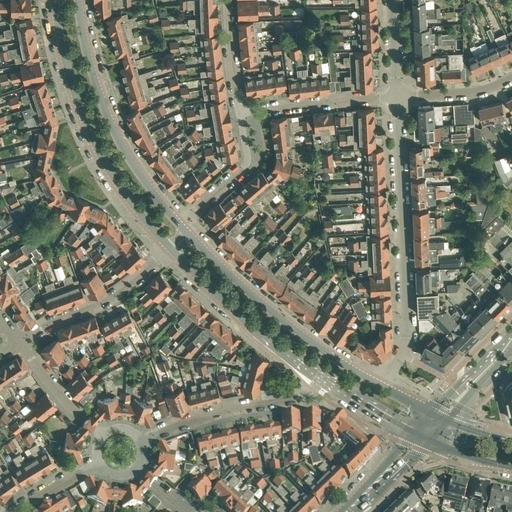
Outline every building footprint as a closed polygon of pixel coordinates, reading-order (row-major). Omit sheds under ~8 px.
[(254,0),(236,1),(237,10),(268,8),(268,4),(257,5),(256,0),(254,0)] [(121,1),(94,3),(95,13),(110,12),(109,6),(121,6),(121,1)] [(414,1),(414,14),(440,12),(440,7),(426,8),(425,1),(414,1)] [(470,1),(464,3),(467,13),(474,11),(470,1)] [(217,12),(217,11),(216,2),(187,4),(187,8),(193,8),(193,13),(199,13),(217,12)] [(30,16),(30,7),(0,6),(0,11),(10,11),(10,16),(30,16)] [(359,18),(361,18),(376,17),(376,7),(357,8),(357,14),(359,14),(359,18)] [(268,13),(268,8),(237,10),(237,19),(257,18),(257,13),(268,13)] [(188,23),(217,21),(217,12),(199,13),(199,18),(188,19),(188,23)] [(441,17),(440,12),(414,14),(415,26),(426,25),(426,18),(441,17)] [(126,13),(121,15),(106,19),(109,28),(135,20),(133,17),(128,18),(126,13)] [(377,27),(376,17),(361,18),(359,18),(359,23),(358,23),(358,28),(362,28),(377,27)] [(3,30),(4,35),(6,34),(33,29),(31,19),(9,23),(10,29),(3,30)] [(109,28),(111,38),(132,31),(130,26),(136,25),(135,20),(109,28)] [(259,20),(252,21),(237,22),(238,32),(261,31),(259,20)] [(195,32),(216,31),(216,22),(217,22),(217,21),(188,23),(188,27),(194,27),(195,32)] [(360,38),(362,38),(377,37),(377,27),(362,28),(358,28),(358,34),(360,34),(360,38)] [(415,28),(415,40),(442,39),(442,34),(436,34),(436,33),(430,34),(430,28),(415,28)] [(33,29),(6,34),(4,35),(5,39),(18,36),(19,41),(35,38),(33,29)] [(111,38),(114,47),(129,42),(141,39),(151,36),(149,32),(133,37),(132,31),(111,38)] [(239,42),(254,41),(259,41),(258,36),(261,35),(261,31),(238,32),(239,42)] [(504,60),(495,38),(492,32),(488,34),(494,47),(488,50),(495,64),(504,60)] [(201,45),(219,43),(218,33),(200,35),(201,45)] [(501,36),(495,38),(504,60),(511,56),(511,50),(505,34),(501,36)] [(377,37),(362,38),(360,38),(360,43),(359,43),(359,48),(378,47),(377,37)] [(8,54),(10,53),(37,49),(35,38),(19,41),(20,47),(7,50),(8,54)] [(415,40),(416,53),(431,52),(436,52),(435,44),(441,44),(441,45),(454,44),(454,39),(449,39),(442,39),(415,40)] [(259,41),(254,41),(239,42),(240,53),(258,51),(258,47),(259,46),(259,41)] [(132,53),(129,42),(114,47),(116,55),(118,56),(121,55),(123,60),(139,56),(138,51),(132,53)] [(475,47),(478,54),(485,68),(495,64),(488,50),(485,42),(475,47)] [(202,55),(205,55),(220,53),(219,43),(201,45),(202,55)] [(463,61),(463,67),(465,68),(466,78),(466,77),(474,73),(485,68),(478,54),(475,47),(475,46),(470,48),(474,57),(463,61)] [(39,58),(37,49),(10,53),(8,54),(9,58),(22,55),(23,61),(39,58)] [(343,61),(370,59),(369,50),(349,51),(349,56),(343,56),(343,61)] [(240,53),(241,63),(261,61),(260,55),(259,55),(258,51),(240,53)] [(206,61),(206,65),(221,63),(220,53),(205,55),(202,55),(198,55),(199,61),(206,61)] [(416,56),(417,69),(463,67),(463,61),(463,54),(416,56)] [(139,58),(134,59),(124,62),(125,68),(121,69),(121,70),(123,78),(138,74),(135,65),(140,63),(139,58)] [(370,69),(370,59),(343,61),(343,65),(350,65),(350,70),(370,69)] [(11,77),(41,70),(39,62),(20,66),(21,71),(10,74),(11,77)] [(315,63),(316,71),(317,76),(318,93),(329,92),(335,91),(333,81),(328,82),(327,73),(321,73),(320,62),(315,63)] [(222,73),(221,63),(206,65),(207,71),(200,71),(200,76),(222,73)] [(463,67),(417,69),(418,82),(436,81),(443,81),(466,80),(466,78),(465,68),(463,67)] [(273,73),(273,74),(275,90),(285,88),(283,69),(277,70),(278,72),(273,73)] [(298,95),(309,94),(307,75),(306,69),(296,70),(296,78),(297,78),(297,80),(298,95)] [(343,76),(344,80),(371,78),(370,69),(350,70),(350,75),(343,76)] [(43,79),(41,70),(11,77),(12,82),(23,79),(24,83),(43,79)] [(123,78),(126,87),(146,81),(144,76),(150,75),(149,70),(138,74),(123,78)] [(275,90),(273,74),(273,73),(269,73),(269,72),(262,73),(265,91),(275,90)] [(265,91),(262,73),(257,73),(258,75),(253,76),(253,77),(255,93),(265,91)] [(307,75),(309,94),(318,93),(317,76),(313,76),(312,74),(307,75)] [(208,83),(209,87),(224,85),(222,75),(201,78),(202,84),(208,83)] [(255,93),(253,77),(253,76),(249,77),(249,75),(242,75),(243,79),(245,94),(255,93)] [(298,95),(297,80),(297,78),(296,78),(292,79),(292,77),(286,77),(288,96),(298,95)] [(344,84),(350,84),(351,89),(356,89),(371,88),(371,78),(344,80),(344,84)] [(126,87),(128,97),(154,89),(153,85),(147,87),(146,81),(126,87)] [(21,96),(22,100),(48,91),(44,82),(24,89),(26,94),(21,96)] [(204,99),(211,98),(225,95),(224,85),(209,87),(202,88),(204,99)] [(128,97),(131,106),(146,102),(151,100),(150,95),(156,93),(154,89),(128,97)] [(36,105),(51,100),(48,91),(22,100),(24,104),(29,102),(30,107),(36,105)] [(199,108),(200,112),(228,107),(227,105),(226,106),(224,98),(204,101),(205,107),(199,108)] [(36,105),(30,107),(32,112),(27,113),(29,118),(33,116),(38,115),(54,109),(51,100),(36,105)] [(502,102),(491,105),(498,130),(502,128),(503,128),(502,123),(507,122),(502,102)] [(155,112),(164,107),(162,103),(153,108),(155,112)] [(475,123),(474,110),(468,110),(468,104),(461,104),(461,112),(459,115),(460,124),(468,124),(475,123)] [(186,115),(195,114),(194,109),(191,109),(190,105),(185,106),(186,115)] [(420,127),(443,125),(442,105),(434,106),(419,107),(419,115),(420,126),(420,127)] [(492,131),(498,130),(491,105),(479,108),(483,123),(489,122),(492,131)] [(166,111),(164,107),(155,112),(157,116),(166,111)] [(228,107),(200,112),(200,116),(211,114),(212,119),(229,116),(228,107)] [(346,115),(346,119),(373,118),(372,108),(357,109),(357,110),(352,110),(352,115),(346,115)] [(44,127),(50,128),(49,129),(50,129),(50,130),(56,132),(56,129),(57,123),(56,118),(57,118),(54,109),(38,115),(33,116),(36,125),(45,121),(45,123),(44,127)] [(138,109),(125,116),(130,125),(153,113),(152,109),(141,114),(138,109)] [(332,111),(321,113),(325,140),(329,139),(329,134),(334,133),(332,111)] [(130,125),(134,134),(148,127),(145,122),(155,117),(153,113),(130,125)] [(326,146),(325,140),(321,113),(312,114),(315,135),(320,135),(321,146),(326,146)] [(202,127),(203,131),(231,125),(229,116),(212,119),(213,124),(202,127)] [(270,119),(271,128),(298,124),(310,123),(310,119),(292,121),(291,116),(286,117),(270,119)] [(352,123),(353,128),(373,127),(373,118),(346,119),(346,124),(352,123)] [(345,124),(345,119),(335,120),(336,130),(345,129),(344,124),(345,124)] [(163,126),(164,130),(173,125),(171,122),(163,126)] [(271,128),(272,138),(294,135),(293,130),(310,127),(310,123),(298,124),(271,128)] [(421,139),(424,139),(444,138),(444,142),(469,140),(468,124),(460,124),(455,124),(443,125),(420,127),(421,139)] [(173,125),(164,130),(166,134),(175,129),(173,125)] [(231,127),(231,125),(203,131),(204,135),(215,133),(216,139),(231,136),(230,127),(231,127)] [(474,126),(475,140),(485,140),(481,128),(474,126)] [(44,127),(44,129),(43,133),(35,132),(33,141),(54,145),(56,139),(54,139),(56,132),(50,130),(50,129),(49,129),(50,128),(44,127)] [(138,143),(139,143),(162,131),(161,127),(150,132),(148,127),(134,134),(138,143)] [(346,134),(347,138),(374,137),(373,127),(353,128),(353,134),(346,134)] [(195,129),(191,132),(197,138),(201,135),(195,129)] [(139,143),(144,152),(157,145),(155,140),(164,135),(162,131),(139,143)] [(197,138),(191,132),(188,135),(193,142),(197,138)] [(274,147),(285,146),(290,145),(301,144),(300,139),(294,140),(294,135),(272,138),(274,147)] [(218,151),(220,150),(235,147),(233,137),(216,141),(218,151)] [(374,147),(374,137),(347,138),(347,143),(353,143),(353,148),(374,147)] [(185,144),(189,149),(194,146),(189,140),(185,144)] [(54,145),(33,141),(31,150),(40,152),(38,158),(43,159),(44,157),(51,158),(52,152),(53,152),(54,145)] [(152,163),(174,147),(171,144),(162,151),(158,146),(146,155),(152,163)] [(158,172),(171,163),(175,159),(172,154),(176,151),(174,147),(152,163),(158,172)] [(235,147),(220,150),(218,151),(220,161),(222,160),(237,157),(235,147)] [(412,161),(426,161),(430,160),(430,147),(423,147),(423,148),(411,149),(412,161)] [(276,155),(273,163),(288,168),(292,159),(286,157),(285,148),(275,149),(276,155)] [(366,159),(383,158),(383,148),(363,149),(364,156),(365,156),(366,159)] [(187,163),(195,157),(193,153),(185,159),(187,163)] [(494,160),(499,173),(501,176),(503,181),(511,172),(510,169),(505,156),(494,160)] [(51,158),(44,157),(43,159),(38,158),(37,166),(38,168),(33,170),(37,179),(38,178),(52,170),(49,165),(50,160),(51,158)] [(198,160),(195,157),(187,163),(190,166),(198,160)] [(364,169),(383,168),(383,158),(366,159),(364,159),(364,169)] [(174,167),(171,163),(158,172),(163,180),(186,164),(183,160),(174,167)] [(412,174),(422,173),(422,177),(444,176),(443,171),(424,172),(424,166),(426,166),(426,161),(412,161),(412,174)] [(324,166),(324,168),(324,172),(334,171),(333,162),(328,163),(323,163),(323,166),(324,166)] [(285,177),(288,168),(273,163),(271,169),(266,174),(275,184),(283,177),(285,177)] [(163,180),(169,188),(183,179),(180,174),(188,168),(186,164),(163,180)] [(383,168),(364,169),(365,175),(366,175),(367,179),(384,178),(383,168)] [(184,193),(208,172),(205,169),(196,176),(193,173),(178,186),(184,193)] [(30,187),(33,191),(56,178),(52,170),(38,178),(37,179),(33,180),(35,185),(30,187)] [(299,173),(291,170),(290,175),(298,178),(308,185),(311,181),(299,174),(299,173)] [(253,177),(271,198),(275,195),(271,191),(275,187),(261,171),(253,177)] [(210,175),(208,172),(184,193),(190,200),(195,196),(199,192),(205,187),(202,183),(210,175)] [(511,174),(504,182),(503,183),(507,187),(511,181),(511,174)] [(268,201),(271,198),(253,177),(246,184),(260,200),(264,196),(268,201)] [(34,195),(39,192),(42,197),(46,195),(47,195),(61,187),(56,178),(33,191),(34,195)] [(384,189),(384,178),(367,179),(367,184),(365,185),(365,190),(384,189)] [(413,192),(444,191),(451,191),(450,185),(426,186),(426,179),(412,180),(413,192)] [(0,191),(8,186),(7,182),(0,183),(0,191)] [(257,203),(260,200),(246,184),(239,190),(249,201),(257,210),(260,207),(257,203)] [(63,192),(61,187),(47,195),(46,195),(50,204),(56,201),(56,202),(63,205),(65,201),(67,202),(70,195),(68,195),(63,192)] [(478,204),(489,203),(494,188),(477,188),(478,204)] [(368,202),(385,201),(385,191),(365,192),(366,198),(367,198),(368,202)] [(444,191),(413,192),(414,205),(429,204),(429,197),(441,196),(441,197),(444,197),(444,191)] [(238,198),(240,202),(244,206),(248,202),(239,192),(235,195),(238,198)] [(7,199),(9,203),(17,199),(15,195),(7,199)] [(69,208),(67,212),(66,216),(74,220),(83,200),(77,197),(77,198),(70,195),(67,202),(65,201),(63,205),(69,208)] [(19,204),(17,199),(9,203),(12,207),(19,204)] [(204,216),(209,223),(233,202),(230,199),(222,206),(218,203),(213,208),(212,208),(208,212),(209,212),(204,216)] [(93,218),(95,213),(92,212),(95,206),(89,204),(89,203),(83,200),(74,220),(83,224),(86,216),(90,217),(93,218)] [(281,201),(277,204),(283,211),(286,208),(281,201)] [(366,212),(386,211),(385,201),(368,202),(368,206),(366,207),(366,212)] [(236,206),(233,202),(209,223),(215,230),(234,213),(231,209),(236,206)] [(466,204),(466,210),(475,210),(475,220),(484,219),(489,204),(489,203),(478,204),(466,204)] [(283,211),(277,204),(273,208),(279,214),(283,211)] [(480,229),(490,239),(496,232),(507,222),(489,204),(484,219),(480,229)] [(95,206),(92,212),(95,213),(93,218),(97,220),(98,221),(94,224),(100,231),(113,220),(108,213),(107,214),(104,210),(97,207),(95,206)] [(244,213),(248,217),(254,211),(250,208),(244,213)] [(414,211),(414,223),(443,221),(443,217),(439,217),(439,212),(429,212),(429,210),(414,211)] [(254,211),(248,217),(251,221),(257,215),(254,211)] [(368,222),(386,221),(386,211),(366,212),(366,218),(368,218),(368,222)] [(54,219),(51,215),(45,222),(48,226),(54,219)] [(261,222),(265,226),(272,219),(268,215),(261,222)] [(272,219),(265,226),(269,231),(277,224),(272,219)] [(107,237),(119,227),(113,220),(100,231),(93,238),(96,241),(100,238),(103,241),(107,237)] [(367,232),(387,231),(386,221),(368,222),(369,226),(367,226),(367,232)] [(414,223),(415,235),(430,235),(430,233),(435,233),(435,227),(442,226),(442,225),(446,225),(449,225),(449,221),(443,221),(414,223)] [(224,226),(213,238),(220,244),(239,225),(236,222),(229,230),(224,226)] [(10,230),(13,234),(20,229),(17,225),(10,230)] [(220,244),(228,252),(239,240),(235,236),(242,228),(239,225),(220,244)] [(119,227),(107,237),(103,241),(106,245),(102,248),(105,252),(126,235),(119,227)] [(20,229),(13,234),(16,238),(23,234),(20,229)] [(282,241),(287,235),(283,231),(278,237),(282,241)] [(70,245),(72,243),(78,237),(72,232),(67,238),(69,240),(67,242),(70,245)] [(511,247),(511,248),(496,232),(490,239),(499,248),(503,253),(511,261),(511,247)] [(360,245),(387,243),(387,234),(366,234),(366,240),(360,240),(360,245)] [(108,255),(112,252),(115,256),(119,252),(132,242),(126,235),(105,252),(108,255)] [(287,235),(282,241),(285,244),(291,238),(287,235)] [(228,252),(235,258),(254,239),(251,236),(243,244),(239,240),(228,252)] [(82,240),(78,237),(72,243),(76,246),(82,240)] [(416,250),(441,249),(449,249),(448,242),(429,243),(429,237),(415,237),(416,250)] [(235,258),(242,266),(253,254),(249,250),(257,242),(254,239),(235,258)] [(35,264),(34,262),(42,257),(30,240),(4,257),(0,259),(0,286),(19,274),(18,274),(27,268),(27,269),(35,264)] [(87,242),(83,246),(87,251),(92,247),(87,242)] [(367,254),(388,253),(387,243),(360,245),(360,249),(366,249),(367,254)] [(133,245),(123,255),(119,258),(122,261),(114,270),(116,272),(139,251),(133,245)] [(80,246),(75,248),(79,256),(84,254),(80,246)] [(75,258),(79,256),(75,248),(71,251),(75,258)] [(416,250),(416,263),(432,262),(438,261),(438,253),(442,253),(441,249),(416,250)] [(96,260),(102,255),(99,251),(93,257),(96,260)] [(146,257),(139,251),(116,272),(120,276),(128,268),(131,271),(137,266),(138,266),(142,263),(141,262),(146,257)] [(244,267),(252,273),(270,254),(266,251),(259,259),(254,255),(244,267)] [(286,259),(289,262),(295,256),(291,253),(286,259)] [(361,263),(388,262),(388,253),(367,254),(367,259),(361,259),(361,263)] [(511,278),(511,261),(503,253),(500,256),(501,258),(499,260),(508,268),(505,272),(511,278)] [(259,281),(269,269),(265,265),(273,257),(270,254),(252,273),(251,274),(259,281)] [(105,259),(102,255),(96,260),(99,264),(105,259)] [(295,256),(289,262),(293,266),(298,259),(295,256)] [(499,316),(511,303),(511,300),(480,268),(470,257),(468,265),(476,273),(466,283),(479,296),(499,316)] [(389,272),(388,262),(361,263),(361,268),(367,268),(368,273),(389,272)] [(105,289),(96,272),(93,265),(89,268),(87,264),(84,266),(97,293),(105,289)] [(266,288),(267,287),(284,267),(281,264),(273,273),(269,269),(259,281),(266,288)] [(480,268),(511,300),(511,282),(502,272),(497,277),(484,264),(480,268)] [(90,297),(97,293),(84,266),(80,268),(85,277),(81,280),(90,297)] [(306,275),(310,269),(306,266),(302,272),(306,275)] [(287,270),(284,267),(267,287),(274,294),(284,282),(289,278),(284,274),(287,270)] [(329,277),(335,270),(331,267),(326,274),(329,277)] [(23,300),(26,298),(30,295),(30,296),(38,291),(37,282),(20,294),(17,290),(20,289),(15,281),(29,272),(27,269),(27,268),(18,274),(19,274),(0,286),(0,295),(3,300),(7,297),(13,306),(23,300)] [(310,269),(306,275),(310,278),(314,272),(310,269)] [(335,270),(329,277),(336,283),(341,277),(339,274),(335,270)] [(430,270),(417,271),(417,290),(431,289),(431,292),(437,292),(437,280),(431,281),(430,270)] [(110,272),(102,276),(104,280),(112,276),(110,272)] [(140,298),(143,301),(166,280),(160,273),(155,277),(151,280),(151,281),(145,287),(149,290),(140,298)] [(358,285),(389,284),(389,275),(368,276),(369,281),(358,281),(358,285)] [(79,280),(73,282),(71,276),(67,278),(76,302),(85,299),(81,287),(79,280)] [(112,276),(104,280),(106,284),(114,280),(112,276)] [(347,287),(351,284),(347,277),(342,280),(347,287)] [(65,285),(60,287),(67,305),(76,302),(67,278),(63,279),(65,285)] [(276,296),(284,302),(301,280),(297,278),(294,282),(290,279),(276,296)] [(172,287),(166,280),(143,301),(146,305),(155,297),(157,300),(172,287)] [(301,280),(284,302),(291,308),(305,290),(301,287),(304,283),(301,280)] [(347,287),(342,280),(338,283),(342,290),(347,287)] [(53,282),(49,284),(58,308),(67,305),(60,287),(56,288),(53,282)] [(166,310),(167,309),(187,290),(179,282),(168,294),(172,298),(163,308),(166,310)] [(49,311),(58,308),(49,284),(46,285),(48,291),(42,293),(44,297),(49,311)] [(347,287),(351,294),(355,291),(351,284),(347,287)] [(364,295),(390,293),(389,284),(358,285),(358,290),(364,290),(364,295)] [(460,284),(447,284),(448,292),(457,291),(460,284)] [(351,294),(347,287),(342,290),(347,296),(351,294)] [(178,313),(183,308),(194,296),(187,290),(167,309),(166,310),(169,314),(171,312),(174,309),(178,313)] [(291,308),(299,313),(316,292),(312,290),(309,294),(305,290),(291,308)] [(316,292),(299,313),(307,320),(320,303),(316,300),(319,295),(316,292)] [(464,350),(481,333),(470,323),(459,311),(457,309),(451,315),(446,311),(449,309),(448,307),(444,308),(444,302),(439,303),(438,293),(418,294),(418,315),(429,315),(431,316),(437,323),(448,334),(464,350)] [(180,325),(182,323),(201,303),(194,296),(183,308),(187,312),(177,322),(180,325)] [(371,308),(390,307),(390,296),(371,297),(371,308)] [(470,323),(481,333),(499,316),(479,296),(474,301),(471,298),(470,299),(476,306),(474,308),(471,305),(464,311),(459,306),(457,308),(459,310),(459,311),(470,323)] [(337,298),(335,301),(317,327),(324,332),(336,316),(332,313),(341,301),(337,298)] [(310,322),(317,327),(335,301),(332,299),(325,308),(321,305),(310,322)] [(359,309),(364,306),(360,299),(355,302),(359,309)] [(13,315),(17,321),(31,311),(24,300),(23,300),(13,306),(16,310),(13,311),(13,315)] [(132,311),(137,308),(134,302),(128,305),(132,311)] [(359,309),(355,302),(351,304),(355,311),(359,309)] [(208,310),(201,303),(182,323),(180,325),(183,328),(185,326),(193,318),(197,321),(208,310)] [(364,306),(359,309),(363,316),(367,314),(364,306)] [(391,317),(390,307),(371,308),(372,318),(391,317)] [(363,316),(359,309),(355,311),(359,318),(363,316)] [(157,320),(163,314),(159,310),(153,316),(157,320)] [(24,327),(37,319),(31,311),(17,321),(20,326),(24,327)] [(132,332),(129,326),(134,323),(127,311),(118,315),(128,334),(132,332)] [(327,334),(334,339),(352,313),(348,311),(342,320),(338,318),(327,334)] [(197,340),(199,338),(217,318),(209,312),(199,323),(204,327),(195,338),(197,340)] [(355,316),(352,313),(334,339),(342,344),(353,328),(349,325),(355,316)] [(139,314),(134,317),(137,323),(143,319),(139,314)] [(167,318),(163,314),(157,320),(153,324),(156,327),(160,323),(160,324),(167,318)] [(118,315),(110,320),(116,333),(121,330),(125,336),(128,334),(118,315)] [(95,316),(85,320),(92,339),(97,338),(94,332),(100,330),(95,316)] [(210,333),(214,337),(224,325),(217,318),(199,338),(197,340),(201,344),(210,333)] [(379,336),(372,340),(381,356),(391,350),(390,349),(392,348),(391,330),(391,318),(371,319),(371,327),(379,327),(379,336)] [(81,337),(85,335),(88,341),(92,339),(85,320),(76,323),(81,337)] [(116,333),(110,320),(101,325),(107,338),(113,335),(116,341),(120,339),(116,333)] [(76,323),(66,327),(73,346),(78,345),(76,339),(81,337),(76,323)] [(437,323),(435,325),(446,336),(448,334),(437,323)] [(168,331),(171,334),(177,328),(173,325),(168,331)] [(213,354),(215,352),(232,331),(224,325),(214,337),(219,340),(210,351),(213,354)] [(69,348),(73,346),(66,327),(57,330),(62,344),(66,342),(69,348)] [(181,332),(177,328),(171,334),(175,338),(181,332)] [(232,331),(215,352),(213,354),(216,356),(225,346),(230,350),(240,338),(232,331)] [(455,359),(464,350),(448,334),(446,336),(441,341),(437,337),(436,339),(439,342),(444,348),(441,351),(454,358),(455,359)] [(446,368),(455,359),(454,358),(441,351),(444,348),(439,342),(436,339),(434,337),(427,345),(421,356),(446,368)] [(114,342),(117,348),(123,345),(120,339),(114,342)] [(357,339),(350,349),(368,362),(369,361),(370,363),(381,356),(372,340),(365,344),(357,339)] [(57,340),(49,345),(58,358),(65,353),(57,340)] [(190,350),(195,344),(192,340),(186,346),(190,350)] [(101,343),(96,345),(100,353),(105,350),(101,343)] [(159,348),(166,355),(171,350),(164,344),(159,348)] [(195,344),(190,350),(193,353),(199,347),(195,344)] [(50,363),(58,358),(49,345),(41,350),(50,363)] [(100,353),(96,345),(92,348),(96,355),(100,353)] [(147,346),(141,349),(144,354),(150,351),(147,346)] [(230,354),(234,357),(239,351),(235,348),(230,354)] [(255,350),(249,357),(237,354),(236,357),(238,358),(248,361),(263,365),(267,360),(255,350)] [(132,351),(127,354),(132,361),(136,359),(132,351)] [(106,358),(108,362),(116,357),(113,353),(106,358)] [(127,364),(132,361),(127,354),(123,356),(127,364)] [(230,362),(234,357),(230,354),(226,359),(230,362)] [(84,355),(80,358),(85,364),(89,361),(84,355)] [(8,362),(17,375),(20,380),(27,374),(31,372),(28,368),(29,368),(22,358),(18,360),(16,357),(8,362)] [(118,361),(116,357),(108,362),(111,366),(118,361)] [(247,365),(246,371),(261,375),(263,365),(248,361),(238,358),(236,357),(235,362),(247,365)] [(85,364),(80,358),(76,361),(81,367),(85,364)] [(23,384),(20,380),(17,375),(8,362),(0,368),(9,381),(13,378),(19,387),(23,384)] [(0,368),(0,367),(0,384),(7,395),(11,393),(5,384),(9,381),(0,368)] [(69,367),(66,370),(72,376),(75,373),(69,367)] [(66,385),(71,391),(94,371),(92,368),(87,372),(84,368),(66,385)] [(72,376),(66,370),(63,373),(68,379),(72,376)] [(71,391),(78,398),(93,385),(89,381),(97,374),(94,371),(71,391)] [(231,378),(233,379),(243,381),(243,380),(258,384),(261,375),(246,371),(244,377),(232,374),(231,378)] [(226,378),(218,380),(219,384),(222,395),(229,394),(226,383),(227,382),(226,378)] [(230,382),(232,382),(242,385),(243,394),(260,391),(258,384),(243,380),(243,381),(233,379),(231,378),(230,382)] [(174,380),(170,381),(180,410),(189,407),(182,388),(177,390),(174,380)] [(205,381),(207,387),(210,401),(220,399),(216,385),(211,386),(210,380),(205,381)] [(172,413),(180,410),(170,381),(166,383),(170,393),(165,395),(172,413)] [(207,387),(205,381),(195,383),(200,404),(210,401),(207,387)] [(125,393),(125,399),(130,399),(130,393),(133,393),(133,383),(126,382),(125,393)] [(190,406),(200,404),(195,383),(191,385),(192,391),(187,392),(190,406)] [(100,391),(96,386),(95,386),(90,391),(94,396),(100,391)] [(32,390),(28,393),(33,399),(37,396),(32,390)] [(80,400),(85,405),(94,396),(90,391),(80,400)] [(28,418),(52,399),(46,392),(31,405),(34,408),(25,415),(28,418)] [(29,402),(33,399),(28,393),(24,396),(29,402)] [(159,404),(165,402),(163,395),(157,397),(159,404)] [(117,397),(107,398),(110,413),(117,412),(124,413),(125,405),(118,404),(117,397)] [(110,413),(107,398),(98,400),(99,407),(93,414),(90,417),(89,418),(87,420),(92,426),(98,419),(103,414),(110,413)] [(16,399),(12,402),(17,409),(21,406),(16,399)] [(57,406),(52,399),(28,418),(31,421),(39,415),(42,419),(57,406)] [(130,413),(137,417),(143,402),(134,399),(131,405),(125,405),(124,413),(130,413)] [(17,409),(12,402),(8,405),(13,412),(17,409)] [(154,421),(149,412),(152,406),(143,402),(137,417),(144,419),(147,425),(154,421)] [(162,417),(170,414),(165,403),(157,406),(162,417)] [(4,412),(0,416),(6,421),(10,418),(4,412)] [(57,417),(61,420),(65,416),(61,412),(57,417)] [(287,444),(291,444),(290,413),(281,414),(282,434),(286,434),(287,444)] [(298,413),(290,413),(291,444),(295,444),(295,433),(300,433),(298,413)] [(307,444),(311,444),(311,413),(302,413),(302,433),(307,433),(307,444)] [(311,413),(311,444),(311,447),(316,446),(315,444),(315,433),(320,433),(320,423),(320,413),(311,413)] [(330,413),(322,413),(322,428),(323,429),(333,437),(334,436),(337,438),(339,436),(356,450),(354,452),(356,454),(361,449),(361,448),(360,446),(365,439),(344,423),(346,421),(337,413),(334,416),(330,413)] [(83,424),(81,427),(74,434),(67,432),(65,442),(81,445),(82,436),(89,429),(92,426),(87,420),(84,424),(83,423),(83,424)] [(9,426),(12,430),(19,425),(16,421),(9,426)] [(22,429),(19,425),(12,430),(15,434),(22,429)] [(278,425),(268,427),(270,441),(271,447),(276,446),(275,440),(281,439),(278,425)] [(259,428),(261,442),(266,442),(267,448),(271,447),(270,441),(268,427),(259,428)] [(259,428),(248,430),(251,444),(252,450),(256,450),(255,443),(261,442),(259,428)] [(251,444),(248,430),(238,431),(241,446),(247,445),(248,451),(252,450),(251,444)] [(26,435),(30,442),(34,440),(30,432),(26,435)] [(235,432),(226,435),(231,456),(235,455),(234,447),(239,446),(235,432)] [(26,445),(30,442),(26,435),(21,438),(26,445)] [(231,456),(226,435),(216,437),(219,451),(225,449),(227,457),(231,456)] [(216,437),(206,440),(210,453),(212,461),(216,459),(214,452),(219,451),(216,437)] [(8,441),(12,449),(16,446),(12,439),(8,441)] [(361,449),(356,454),(345,465),(340,470),(349,479),(365,463),(379,447),(368,439),(366,441),(365,439),(360,446),(361,448),(361,449)] [(212,461),(210,453),(206,440),(196,442),(200,456),(206,454),(208,462),(212,461)] [(8,451),(12,449),(8,441),(3,444),(8,451)] [(72,453),(75,461),(83,458),(80,452),(81,445),(65,442),(64,452),(72,453)] [(42,453),(37,445),(36,443),(33,445),(46,468),(55,463),(47,450),(42,453)] [(169,451),(165,443),(157,446),(160,453),(159,460),(175,462),(176,453),(169,451)] [(27,455),(30,460),(38,473),(46,468),(33,445),(29,447),(32,453),(27,455)] [(331,463),(335,458),(325,448),(321,452),(331,463)] [(26,463),(21,455),(20,453),(16,455),(30,478),(38,473),(30,460),(26,463)] [(30,478),(16,455),(13,457),(19,467),(14,470),(22,483),(30,478)] [(151,475),(147,478),(153,484),(156,481),(157,480),(156,480),(158,479),(159,477),(165,471),(173,472),(175,462),(159,460),(158,467),(154,472),(152,473),(151,475)] [(340,461),(336,465),(340,470),(345,465),(340,461)] [(347,479),(345,478),(336,468),(332,472),(325,464),(321,467),(341,487),(342,487),(340,485),(347,479)] [(0,473),(12,492),(13,491),(12,489),(19,485),(11,473),(7,468),(3,471),(0,466),(0,473)] [(199,472),(207,480),(213,474),(210,470),(208,472),(203,467),(199,472)] [(299,471),(305,477),(308,473),(302,467),(299,471)] [(334,494),(341,487),(321,467),(318,470),(325,478),(322,481),(334,494)] [(305,477),(299,471),(295,474),(301,480),(305,477)] [(0,490),(5,497),(12,492),(0,473),(0,490)] [(213,474),(207,480),(211,483),(217,477),(213,474)] [(279,475),(276,479),(282,485),(285,481),(279,475)] [(187,488),(194,494),(205,482),(198,476),(196,478),(196,477),(191,482),(192,483),(187,488)] [(445,494),(447,487),(449,481),(442,479),(441,484),(437,483),(436,483),(430,476),(429,476),(429,477),(426,476),(425,477),(426,480),(424,482),(423,481),(419,485),(420,486),(418,487),(418,488),(414,492),(418,496),(423,501),(430,493),(434,496),(444,498),(445,494)] [(327,500),(334,494),(322,481),(318,485),(311,477),(308,480),(327,500)] [(150,487),(153,484),(147,478),(144,482),(143,483),(141,484),(137,489),(130,490),(133,505),(142,504),(141,497),(147,490),(148,488),(149,487),(150,488),(150,487)] [(253,484),(257,488),(262,481),(258,478),(253,484)] [(87,498),(96,502),(103,487),(96,485),(93,479),(86,482),(90,492),(87,498)] [(217,500),(218,501),(236,482),(233,479),(227,486),(222,482),(212,493),(218,499),(217,500)] [(278,488),(282,485),(276,479),(272,482),(278,488)] [(444,498),(444,501),(456,504),(454,511),(456,511),(461,511),(464,501),(464,500),(467,489),(469,484),(466,483),(465,484),(463,484),(463,482),(461,482),(461,481),(456,479),(455,480),(454,480),(453,482),(452,485),(451,487),(449,495),(445,494),(444,498)] [(487,511),(488,509),(489,506),(487,506),(489,496),(489,495),(488,494),(489,492),(489,491),(490,487),(489,487),(489,486),(483,484),(483,483),(483,482),(483,481),(482,480),(481,480),(480,479),(479,479),(478,479),(477,479),(477,480),(476,480),(475,481),(475,482),(474,486),(475,486),(471,500),(480,503),(479,504),(481,504),(479,511),(487,511)] [(327,500),(308,480),(305,483),(312,491),(308,495),(317,504),(319,506),(325,500),(326,501),(327,500)] [(262,481),(257,488),(261,491),(266,485),(262,481)] [(194,494),(200,501),(205,495),(206,496),(211,491),(210,491),(212,489),(205,482),(194,494)] [(239,484),(236,482),(218,501),(225,507),(236,495),(232,491),(239,484)] [(110,491),(103,487),(96,502),(105,506),(108,498),(115,499),(116,491),(110,491)] [(501,511),(502,508),(507,489),(501,488),(500,489),(495,488),(493,498),(490,509),(488,509),(487,511),(501,511)] [(511,511),(511,491),(511,492),(511,490),(507,489),(502,508),(509,510),(507,511),(511,511)] [(123,492),(116,491),(115,499),(122,500),(123,507),(133,505),(130,490),(123,492)] [(240,491),(236,495),(225,507),(229,511),(232,511),(249,495),(247,492),(244,495),(240,491)] [(269,492),(266,496),(272,502),(275,498),(269,492)] [(400,502),(410,511),(416,511),(415,511),(414,511),(413,510),(420,503),(410,492),(400,502)] [(54,500),(53,501),(59,511),(71,511),(70,510),(77,507),(68,493),(62,496),(63,497),(55,502),(54,500)] [(304,494),(300,498),(296,494),(293,497),(308,511),(314,511),(318,508),(304,494)] [(249,495),(232,511),(246,511),(250,508),(246,504),(252,497),(249,495)] [(268,505),(272,502),(266,496),(262,500),(268,505)] [(154,497),(153,497),(148,503),(156,509),(162,504),(154,497)] [(294,511),(308,511),(293,497),(290,500),(294,503),(290,507),(294,511)] [(76,502),(80,507),(85,504),(81,499),(76,502)] [(59,511),(53,501),(45,506),(49,511),(59,511)] [(466,511),(470,503),(464,501),(461,511),(466,511)] [(410,511),(400,502),(391,510),(392,511),(410,511)]
